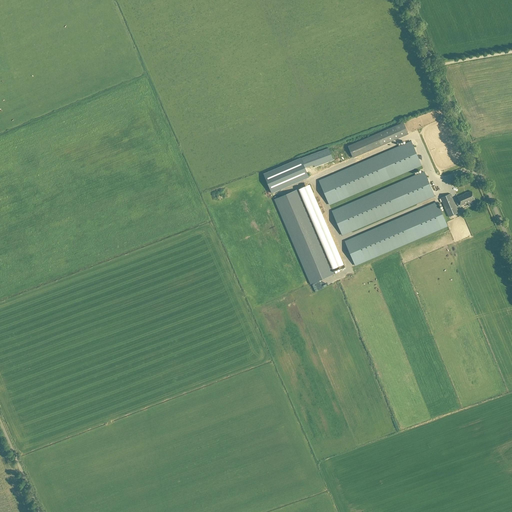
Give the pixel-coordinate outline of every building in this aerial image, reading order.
[(408,134),(403,123),(348,146),(353,158),(408,134)] [(411,141),(319,181),(329,205),(421,165),(411,141)] [(329,148),(301,159),(305,168),(313,165),(314,167),(333,160),(329,148)] [(305,168),(301,159),(301,158),(263,174),(272,193),(309,177),(305,168)] [(342,235),(434,196),(424,172),(332,211),(342,235)] [(309,185),(298,190),(332,269),(343,264),(309,185)] [(298,190),(274,200),(311,284),(334,274),(332,269),(298,190)] [(461,205),(475,200),(471,191),(457,197),(461,205)] [(441,198),(449,217),(458,213),(450,194),(441,198)] [(345,242),(355,266),(447,226),(437,202),(345,242)]
